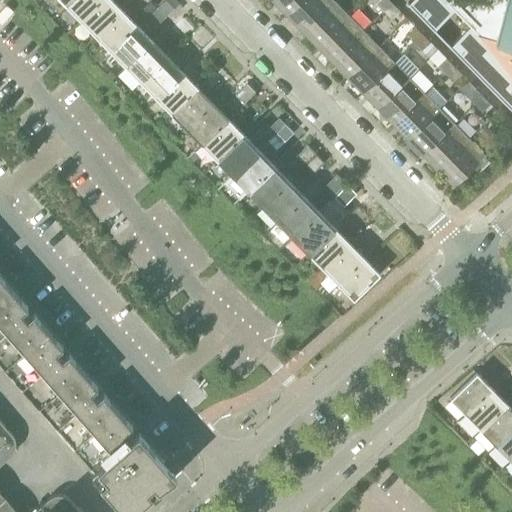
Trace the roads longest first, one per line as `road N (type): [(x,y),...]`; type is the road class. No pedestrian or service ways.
road 1 (residential): [(469,254),(218,0)]
road 2 (unclassified): [(469,254),(227,470)]
road 3 (unclassified): [(281,511),(511,311)]
